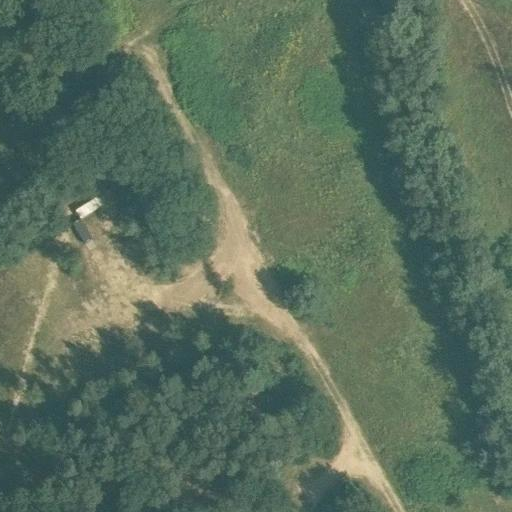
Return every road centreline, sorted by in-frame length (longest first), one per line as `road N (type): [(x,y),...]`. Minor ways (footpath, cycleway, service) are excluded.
road 1 (track): [(307,511),(347,439),(130,51)]
road 2 (track): [(277,0),(197,19),(130,51),(23,153)]
